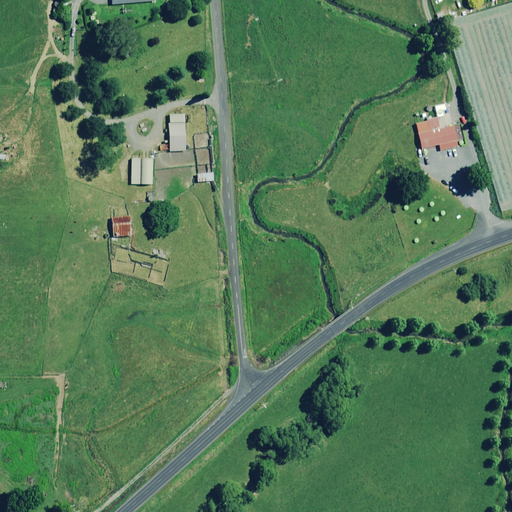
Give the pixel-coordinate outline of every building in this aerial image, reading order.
[(445,103),(435,106),(438,117),(445,115),(443,110),(446,109),(445,103)] [(437,118),(416,123),(422,149),(440,144),(442,150),(459,146),(458,140),(463,139),(459,124),(433,131),(432,128),(439,127),(437,118)] [(186,151),(185,124),(169,125),(170,152),(186,151)] [(152,185),(153,160),(132,159),(131,184),(152,185)] [(214,181),(213,173),(197,175),(197,182),(214,181)] [(131,236),(129,216),(111,218),(113,237),(131,236)]
